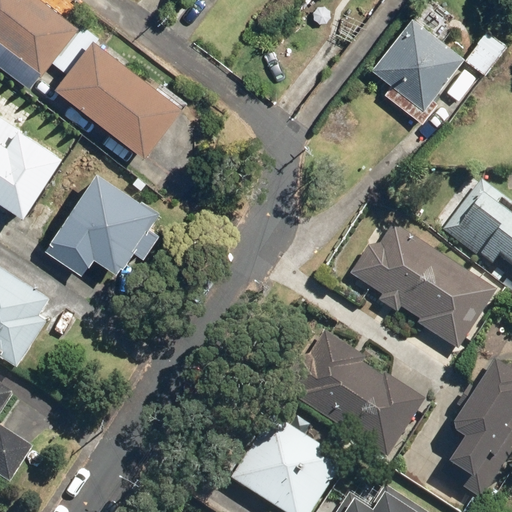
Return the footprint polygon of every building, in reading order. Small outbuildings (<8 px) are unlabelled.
[(83,30),(47,0),(0,0),(0,38),(45,75),(55,63),(59,59),(83,30)] [(373,66),(392,81),(385,91),(426,124),(443,103),(437,98),(466,61),(469,58),(414,15),(373,66)] [(55,63),(69,74),(58,87),(146,160),(156,148),(189,108),(88,24),(83,30),(59,59),(55,63)] [(510,44),(491,29),(468,60),(487,74),(510,44)] [(0,197),(29,216),(68,156),(0,111),(0,197)] [(125,274),(139,252),(153,261),(168,236),(155,228),(166,209),(102,168),(51,249),(86,271),(96,256),(125,274)] [(511,203),(478,180),(443,232),(494,266),(500,257),(511,264),(511,203)] [(498,294),(395,226),(381,247),(372,241),(350,274),(382,295),(379,300),(401,314),(404,310),(421,321),(418,325),(459,353),(498,294)] [(0,357),(19,370),(64,301),(0,259),(0,357)] [(428,396),(326,328),(286,389),(388,457),(428,396)] [(511,366),(496,356),(454,425),(468,434),(443,475),(484,500),(511,454),(511,366)] [(1,423),(19,396),(0,383),(0,473),(15,483),(38,448),(1,423)] [(276,413),(234,480),(249,489),(284,511),(311,511),(346,457),(276,413)] [(351,494),(338,511),(429,511),(386,482),(369,506),(351,494)]
